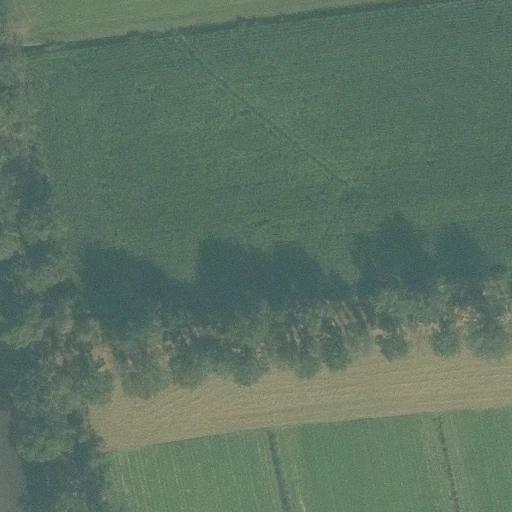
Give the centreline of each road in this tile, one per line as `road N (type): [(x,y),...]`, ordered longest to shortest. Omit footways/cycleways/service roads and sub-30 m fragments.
road 1 (track): [(511,294),(50,349)]
road 2 (track): [(0,121),(50,349)]
